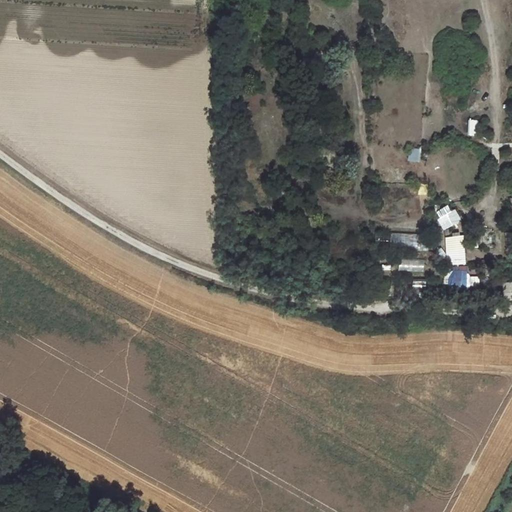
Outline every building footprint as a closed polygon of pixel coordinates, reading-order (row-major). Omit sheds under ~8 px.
[(477,137),(479,120),(469,119),(467,135),(477,137)] [(409,147),(408,161),(419,162),(420,147),(409,147)] [(428,233),(371,232),(371,249),(428,251),(428,233)] [(494,234),(482,233),(481,245),(493,245),(494,234)] [(464,236),(445,236),(446,265),(465,265),(464,236)] [(415,263),(414,271),(423,271),(423,263),(415,263)]
